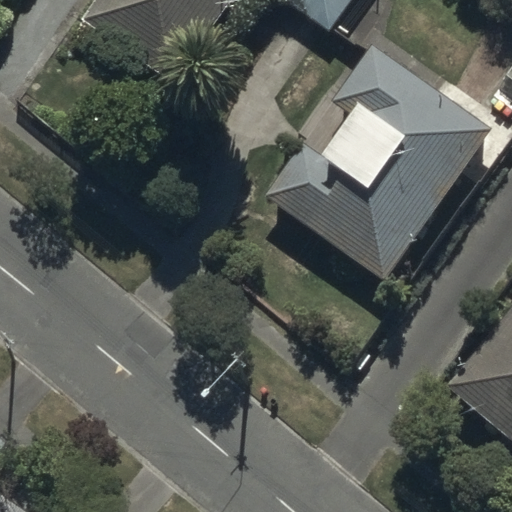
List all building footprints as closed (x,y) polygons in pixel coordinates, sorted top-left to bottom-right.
[(100,0),(86,22),(184,87),(241,0),(100,0)] [(284,0),(333,36),(359,0),(284,0)] [(446,77),(448,77),(451,76),(453,76),(455,75),(457,74),(459,73),(461,72),(463,70),(465,69),(466,67),(468,65),(469,63),(470,61),(471,59),(472,57),(472,55),(473,52),(473,50),(473,48),(472,45),(472,43),(471,41),(470,38),(469,36),(468,34),(467,33),(465,31),(463,29),(461,28),(459,26),(457,25),(455,24),(453,24),(451,23),(448,23),(446,23),(444,23),(441,23),(439,24),(437,24),(435,25),(432,26),(431,28),(429,29),(427,31),(425,32),(424,34),(423,36),(421,38),(421,40),(420,43),(419,45),(419,47),(419,50),(419,52),(419,54),(420,57),(420,59),(421,61),(422,63),(424,65),(425,67),(427,69),(428,70),(430,72),(432,73),(434,74),(437,75),(439,76),(441,76),(443,77),(446,77)] [(494,133),(375,46),(330,107),(357,126),(328,166),(307,150),(267,204),(382,288),(494,133)] [(511,319),(450,393),(511,444),(511,319)] [(0,511),(23,511),(0,496),(0,511)]
